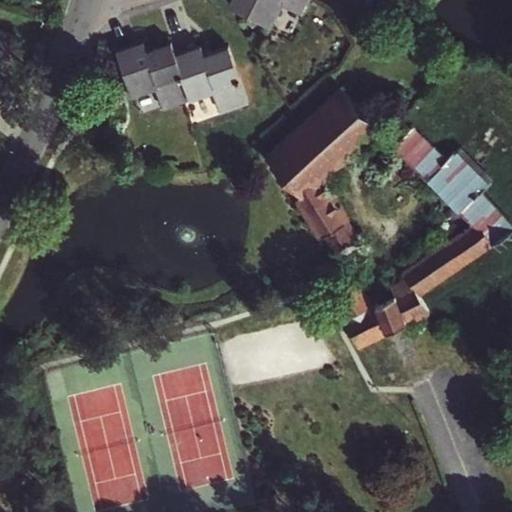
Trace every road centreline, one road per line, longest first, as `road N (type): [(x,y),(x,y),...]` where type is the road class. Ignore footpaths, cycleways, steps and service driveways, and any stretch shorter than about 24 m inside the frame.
road 1 (residential): [(0,212),(83,7)]
road 2 (residential): [(420,381),(465,511)]
